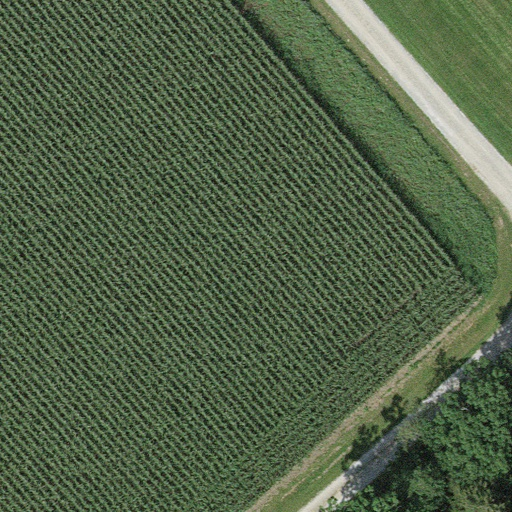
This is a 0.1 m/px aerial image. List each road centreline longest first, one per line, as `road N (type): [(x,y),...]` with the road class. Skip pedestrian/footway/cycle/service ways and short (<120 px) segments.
road 1 (track): [(322,511),(511,345)]
road 2 (track): [(511,185),(350,0)]
